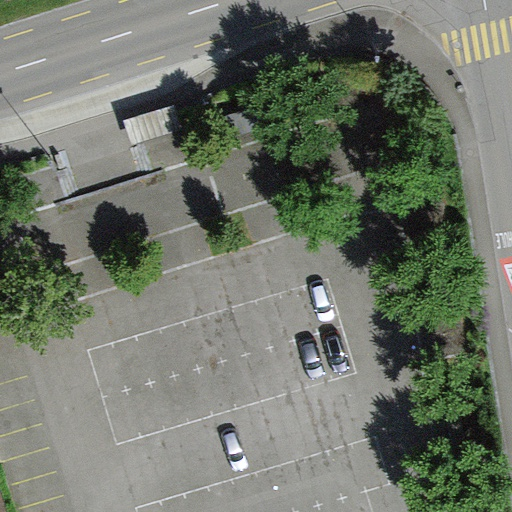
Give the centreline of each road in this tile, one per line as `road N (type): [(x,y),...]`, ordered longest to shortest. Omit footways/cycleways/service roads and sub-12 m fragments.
road 1 (unknown): [(112,493),(86,405),(88,356),(112,326),(156,295),(225,269),(329,255),(360,267),(396,415)]
road 2 (unknown): [(112,493),(396,415)]
road 3 (residential): [(0,73),(227,0)]
road 4 (residential): [(511,171),(485,0)]
